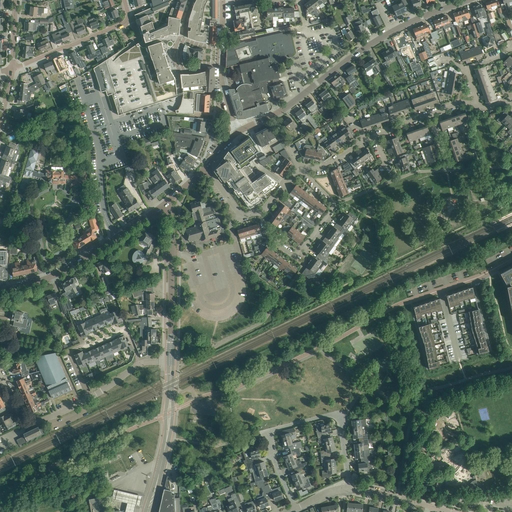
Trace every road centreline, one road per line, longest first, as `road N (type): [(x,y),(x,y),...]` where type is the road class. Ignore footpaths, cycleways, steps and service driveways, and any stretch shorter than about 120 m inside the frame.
road 1 (unclassified): [(237,130),(271,115),(376,38),(466,0)]
road 2 (residential): [(350,487),(338,417),(270,430),(295,508)]
road 3 (residential): [(167,360),(140,363),(34,423),(22,419),(0,372)]
road 4 (residential): [(115,237),(101,185),(103,161),(119,156),(109,123),(163,107)]
road 5 (residential): [(259,212),(265,231),(297,256),(335,205),(299,166)]
road 6 (unclassified): [(152,511),(172,417),(173,359)]
road 7 (unclassified): [(167,360),(164,436),(144,511)]
road 8 (unclassified): [(237,130),(219,73),(222,2)]
road 9 (unclassified): [(0,288),(45,278),(115,237)]
road 10 (residential): [(128,20),(12,69)]
road 11 (unclassified): [(171,324),(170,217),(162,206)]
